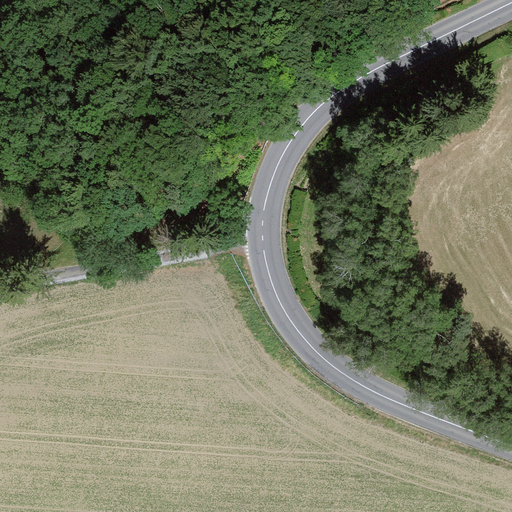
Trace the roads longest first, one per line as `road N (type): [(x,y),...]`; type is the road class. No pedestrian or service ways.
road 1 (tertiary): [(262,232),(277,169),(317,109),(419,46),(511,2)]
road 2 (tertiary): [(511,445),(385,398),(320,356),(272,289),(262,232)]
road 3 (unclassified): [(262,232),(0,287)]
